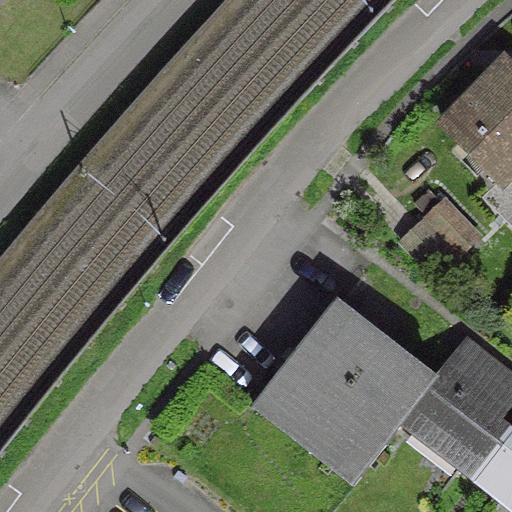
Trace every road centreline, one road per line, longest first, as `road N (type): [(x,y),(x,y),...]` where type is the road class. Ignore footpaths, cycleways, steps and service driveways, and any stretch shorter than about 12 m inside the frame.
road 1 (residential): [(22,511),(396,62),(471,0)]
road 2 (residential): [(142,0),(0,169)]
